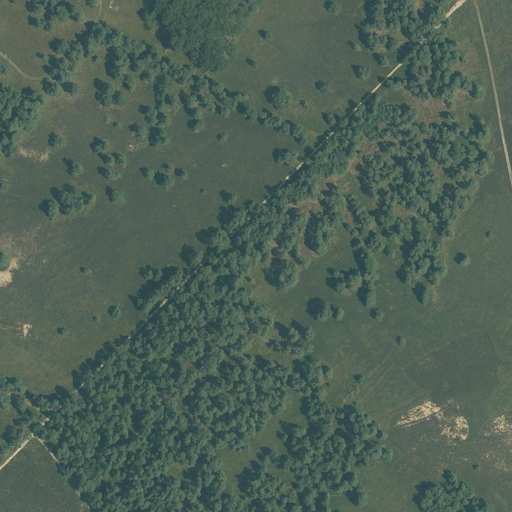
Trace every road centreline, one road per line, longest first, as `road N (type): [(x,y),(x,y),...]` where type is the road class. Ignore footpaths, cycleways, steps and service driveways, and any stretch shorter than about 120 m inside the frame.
road 1 (track): [(461,0),(53,415)]
road 2 (track): [(4,128),(95,20),(100,0)]
